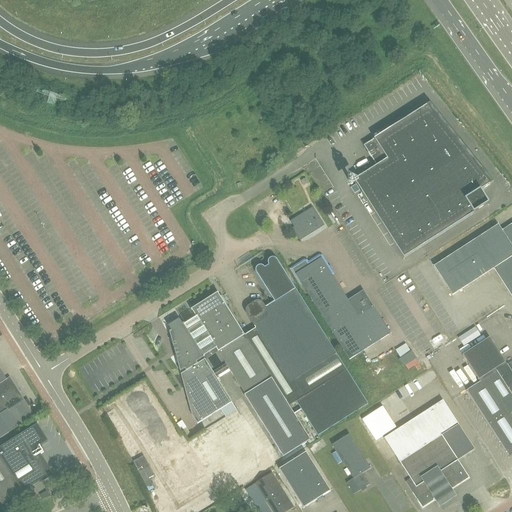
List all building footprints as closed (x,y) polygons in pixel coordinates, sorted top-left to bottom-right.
[(427,106),(364,146),(377,167),(355,181),(362,192),(404,258),(488,204),(480,191),(493,183),(430,104),(427,106)] [(300,241),(312,233),(324,226),(313,207),(297,217),(301,223),(299,225),(300,227),(294,231),(300,241)] [(498,225),(434,267),(453,296),(495,268),(511,294),(511,225),(502,232),(498,225)] [(306,292),(349,360),(365,385),(406,359),(390,334),(363,291),(348,301),(332,275),(329,271),(331,270),(329,266),(327,267),(321,258),(319,260),(318,258),(315,257),(308,262),(307,260),(304,259),(291,268),(306,292)] [(247,333),(258,350),(275,377),(292,404),(295,402),(317,437),(369,404),(348,370),(346,370),(336,354),(312,315),(295,289),(277,260),(276,259),(275,259),(274,258),(273,258),(272,258),(271,259),(270,259),(269,260),(269,261),(268,262),(268,263),(268,264),(268,265),(269,266),(265,268),(264,268),(264,267),(263,266),(262,266),(261,266),(260,266),(259,266),(258,267),(257,267),(257,268),(256,268),(256,269),(256,270),(256,271),(256,272),(256,273),(274,302),(265,308),(263,304),(261,302),(259,301),(257,301),(255,302),(249,306),(247,308),(246,310),(247,315),(255,328),(247,333)] [(216,377),(228,368),(245,395),(275,377),(258,350),(247,333),(244,335),(221,299),(217,293),(191,310),(196,318),(184,326),(203,357),(216,349),(218,352),(224,361),(211,370),(216,377)] [(211,370),(208,364),(203,357),(184,326),(179,319),(168,326),(172,333),(170,334),(181,351),(175,354),(182,364),(186,371),(181,374),(192,415),(197,424),(232,402),(216,377),(211,370)] [(511,361),(507,365),(489,338),(462,355),(480,382),(466,391),(509,457),(511,454),(511,361)] [(7,379),(0,368),(0,438),(34,417),(10,377),(7,379)] [(275,377),(245,395),(244,395),(283,457),(310,440),(289,406),(292,404),(275,377)] [(119,400),(118,400),(119,401),(181,500),(207,484),(206,482),(261,447),(240,413),(184,448),(144,384),(144,385),(119,400)] [(384,438),(410,479),(406,482),(417,500),(422,508),(434,500),(433,499),(435,499),(438,503),(443,500),(444,501),(449,498),(448,497),(453,493),(450,489),(451,488),(452,489),(469,478),(458,461),(474,450),(458,425),(442,401),(387,437),(384,438)] [(383,407),(362,421),(375,441),(396,428),(383,407)] [(0,501),(2,505),(23,492),(48,476),(36,457),(44,452),(40,446),(48,441),(37,424),(0,447),(0,501)] [(349,434),(332,445),(353,479),(347,483),(354,494),(369,485),(362,474),(370,468),(349,434)] [(330,491),(306,452),(279,469),(303,508),(330,491)] [(267,511),(262,504),(266,501),(272,511),(286,511),(293,507),(272,474),(255,484),(260,492),(256,494),(251,487),(236,496),(246,511),(267,511)]
